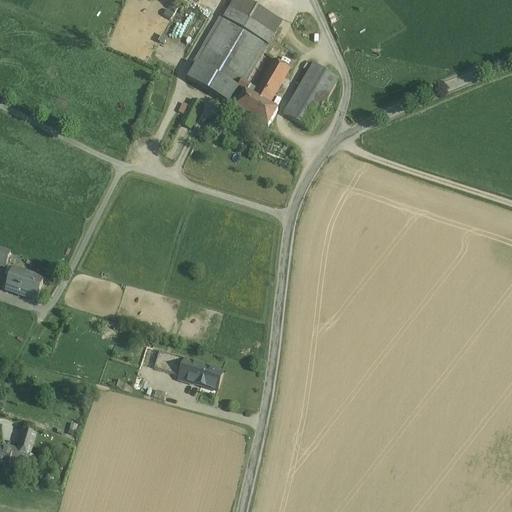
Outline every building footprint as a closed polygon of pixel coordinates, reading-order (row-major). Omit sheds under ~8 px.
[(241,0),(237,0),(231,11),(272,34),(279,21),(241,0)] [(230,106),(238,90),(243,82),(248,85),(267,52),(263,50),(272,34),(231,11),(190,84),(230,106)] [(258,91),(254,97),(271,106),(291,70),(274,61),(258,91)] [(339,83),(312,67),(282,117),(310,133),(339,83)] [(249,94),(254,97),(258,91),(248,85),(243,82),(238,90),(245,94),(248,96),(249,94)] [(271,106),(254,97),(249,94),(248,96),(245,94),(236,110),(269,129),(279,111),(271,106)] [(191,130),(203,106),(192,101),(180,125),(191,130)] [(0,266),(7,268),(9,260),(4,258),(6,251),(0,248),(0,266)] [(11,270),(3,295),(36,305),(43,281),(11,270)] [(177,384),(216,396),(223,374),(184,362),(177,384)] [(164,402),(166,394),(157,391),(154,399),(164,402)] [(0,447),(0,467),(9,470),(12,459),(22,461),(21,464),(28,466),(36,436),(22,432),(17,451),(7,448),(7,449),(0,447)]
